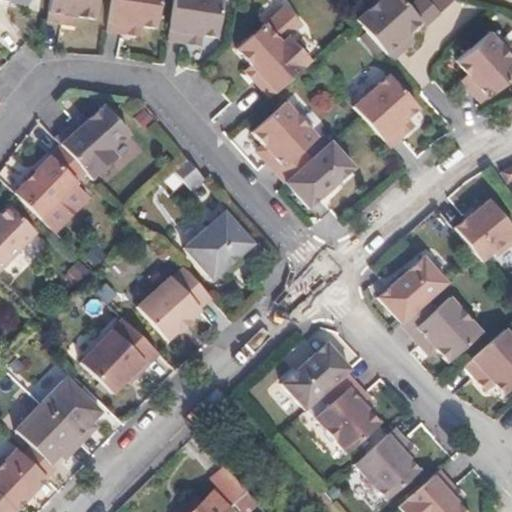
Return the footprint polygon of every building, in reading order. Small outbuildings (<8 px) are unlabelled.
[(92,0),(44,0),(41,21),(61,24),(63,14),(72,16),(89,19),(92,0)] [(106,0),(102,30),(123,34),(124,24),(134,25),(149,28),(152,0),(106,0)] [(168,0),(163,40),(184,43),(186,33),(196,34),(211,36),(216,0),(168,0)] [(417,24),(394,0),(373,0),(350,21),(386,61),(402,47),(397,42),(404,35),(417,24)] [(415,0),(410,8),(431,23),(448,0),(415,0)] [(279,8),(231,52),(245,68),(255,79),(250,83),(264,98),(306,61),(284,37),(295,27),(279,8)] [(72,16),(63,14),(61,24),(70,25),(72,16)] [(134,25),(124,24),(123,34),(132,35),(134,25)] [(511,60),(487,32),(454,61),(465,73),(471,81),(465,86),(478,101),(511,72),(511,60)] [(196,34),(186,33),(184,43),(194,44),(196,34)] [(409,40),(404,35),(397,42),(402,47),(409,40)] [(245,68),(240,72),(250,83),(255,79),(245,68)] [(465,73),(458,78),(465,86),(471,81),(465,73)] [(359,98),(348,107),(355,116),(386,149),(402,135),(395,127),(402,121),(414,110),(383,76),(372,86),(366,85),(360,91),(359,98)] [(281,104),(247,134),(259,148),(264,153),(258,158),(273,174),(296,153),(312,138),(281,104)] [(64,124),(49,137),(86,179),(111,156),(105,148),(122,133),(96,105),(80,119),(69,129),(64,124)] [(80,119),(75,114),(64,124),(69,129),(80,119)] [(402,121),(395,127),(402,135),(409,128),(402,121)] [(326,142),(304,161),(280,182),(300,204),(311,195),(316,200),(350,170),(326,142)] [(264,153),(259,148),(253,152),(258,158),(264,153)] [(304,161),(296,153),(273,174),(280,182),(304,161)] [(30,172),(21,180),(9,194),(35,218),(71,179),(45,155),(30,172)] [(179,156),(167,167),(187,189),(199,178),(179,156)] [(511,165),(496,173),(502,186),(511,180),(511,165)] [(30,172),(26,168),(18,177),(21,180),(30,172)] [(316,200),(311,195),(300,204),(305,210),(316,200)] [(0,261),(33,227),(6,201),(0,207),(0,261)] [(466,220),(470,225),(458,234),(481,263),(493,253),(496,257),(511,243),(511,231),(488,202),(466,220)] [(247,243),(218,212),(179,248),(207,280),(221,267),(234,256),(247,243)] [(470,225),(466,220),(453,229),(458,234),(470,225)] [(237,259),(234,256),(221,267),(225,271),(237,259)] [(401,324),(428,300),(448,283),(423,256),(377,297),(401,324)] [(167,276),(133,307),(163,340),(174,330),(176,332),(188,322),(185,320),(197,309),(195,307),(206,297),(179,269),(169,278),(167,276)] [(423,349),(431,342),(436,348),(449,362),(482,332),(450,296),(436,309),(409,333),(423,349)] [(428,300),(401,324),(409,333),(436,309),(428,300)] [(156,355),(119,320),(78,362),(110,393),(123,380),(128,374),(132,378),(156,355)] [(511,337),(505,330),(463,367),(477,383),(485,377),(491,384),(501,396),(511,385),(511,337)] [(431,342),(423,349),(429,355),(436,348),(431,342)] [(331,347),(327,343),(317,352),(321,357),(331,347)] [(321,357),(317,352),(282,384),(306,410),(323,394),(349,372),(352,369),(331,347),(321,357)] [(356,380),(349,372),(323,394),(331,403),(356,380)] [(128,374),(123,380),(127,384),(132,378),(128,374)] [(491,384),(485,377),(477,383),(484,391),(491,384)] [(62,380),(38,405),(74,440),(89,425),(98,415),(62,380)] [(356,380),(331,403),(317,415),(349,450),(382,421),(370,407),(364,400),(370,395),(356,380)] [(370,395),(364,400),(370,407),(376,402),(370,395)] [(38,405),(13,431),(29,447),(49,466),(58,457),(74,440),(38,405)] [(94,429),(89,425),(74,440),(79,445),(94,429)] [(392,431),(352,466),(361,476),(361,483),(367,490),(374,491),(384,502),(417,472),(407,460),(399,452),(406,446),(392,431)] [(79,445),(74,440),(58,457),(63,461),(79,445)] [(406,446),(399,452),(407,460),(413,455),(406,446)] [(29,447),(25,452),(44,471),(49,466),(29,447)] [(3,462),(0,459),(0,497),(10,507),(29,487),(26,484),(37,473),(20,457),(14,451),(3,462)] [(25,452),(20,457),(37,473),(40,476),(44,471),(25,452)] [(241,465),(229,477),(247,496),(259,485),(241,465)] [(438,472),(397,509),(400,511),(463,511),(457,505),(447,494),(453,489),(438,472)] [(40,476),(37,473),(26,484),(29,487),(40,476)] [(134,511),(160,487),(150,477),(115,511),(134,511)] [(229,477),(220,485),(239,504),(247,496),(229,477)] [(220,485),(211,494),(228,511),(230,511),(239,504),(220,485)] [(453,489),(447,494),(457,505),(463,500),(453,489)] [(204,490),(182,511),(228,511),(211,494),(210,496),(204,490)] [(0,511),(4,511),(10,507),(0,497),(0,511)]
